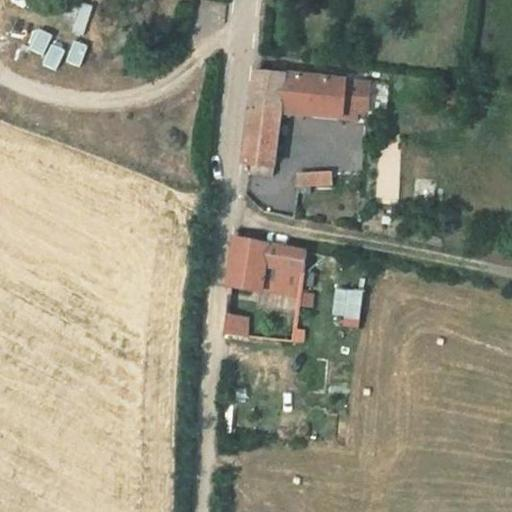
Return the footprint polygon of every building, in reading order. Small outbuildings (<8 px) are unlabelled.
[(334,70),(248,57),(236,151),(270,157),(279,98),(329,105),(334,70)] [(357,74),(339,71),(335,98),(346,99),(354,100),(357,74)] [(346,99),(335,98),(336,107),(345,108),(346,99)] [(294,288),(299,246),(229,234),(226,280),(257,284),(294,289),(294,288)] [(292,309),(313,313),(316,290),(294,288),(294,289),(292,309)] [(244,310),(224,308),(222,328),(242,330),(244,310)]
